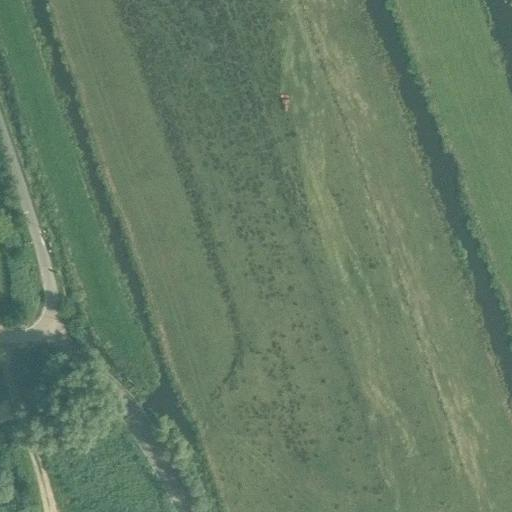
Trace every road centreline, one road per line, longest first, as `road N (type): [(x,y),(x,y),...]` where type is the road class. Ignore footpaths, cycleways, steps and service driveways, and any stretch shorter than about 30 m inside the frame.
road 1 (unclassified): [(46,324),(41,260),(0,133)]
road 2 (track): [(0,344),(49,511)]
